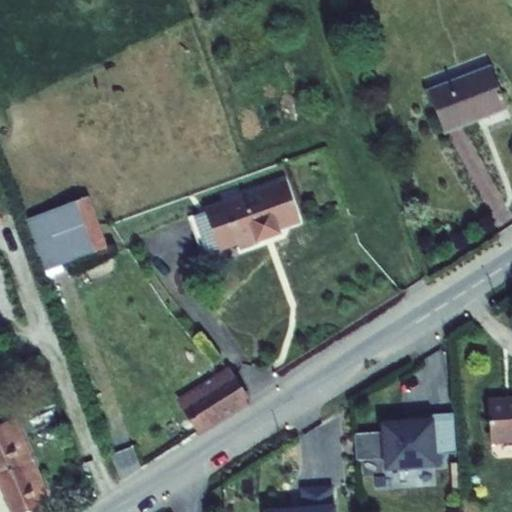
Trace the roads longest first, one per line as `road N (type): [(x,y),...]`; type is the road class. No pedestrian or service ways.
road 1 (tertiary): [(115,511),(511,259)]
road 2 (unknown): [(118,509),(0,293)]
